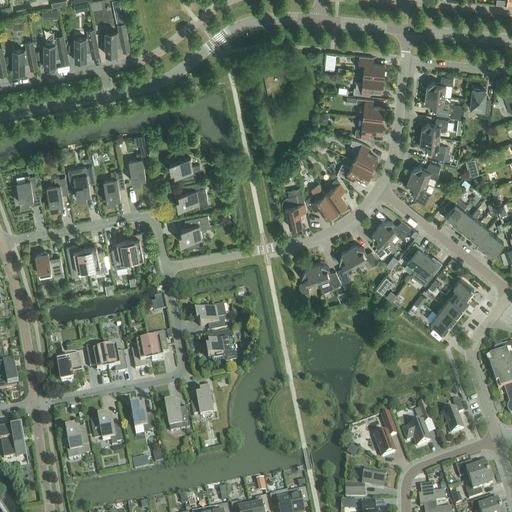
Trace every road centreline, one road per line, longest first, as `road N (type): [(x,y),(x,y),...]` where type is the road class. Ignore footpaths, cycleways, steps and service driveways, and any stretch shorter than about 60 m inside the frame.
road 1 (residential): [(34,406),(185,370),(166,267)]
road 2 (residential): [(166,267),(306,241),(337,227),(378,189)]
road 3 (unclassified): [(110,95),(172,76),(234,28),(316,19)]
road 4 (residential): [(166,267),(157,223),(146,213),(0,242)]
road 5 (residential): [(510,294),(378,189)]
road 6 (residential): [(34,406),(0,242)]
road 7 (residential): [(406,511),(408,477),(419,468),(497,438)]
road 8 (residential): [(497,438),(469,354),(491,318)]
road 9 (residential): [(378,189),(394,150),(404,62)]
